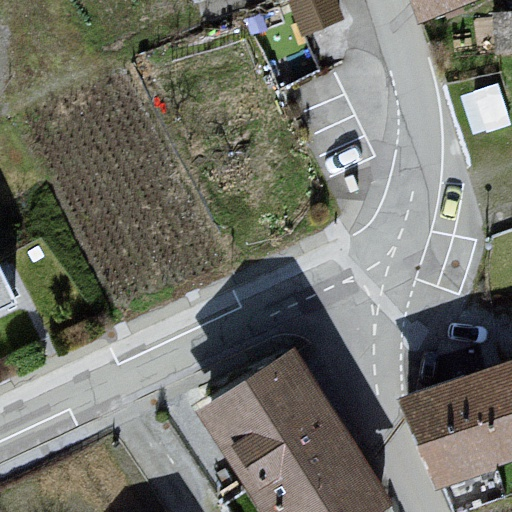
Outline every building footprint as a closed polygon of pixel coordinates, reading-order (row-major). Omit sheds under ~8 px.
[(296,0),(302,19),(342,9),(340,0),(296,0)] [(466,0),(410,0),(419,24),(469,7),(466,0)] [(0,265),(0,310),(17,302),(0,265)] [(296,350),(196,410),(260,511),(385,511),(394,507),(296,350)] [(511,364),(405,400),(438,481),(511,457),(511,364)]
